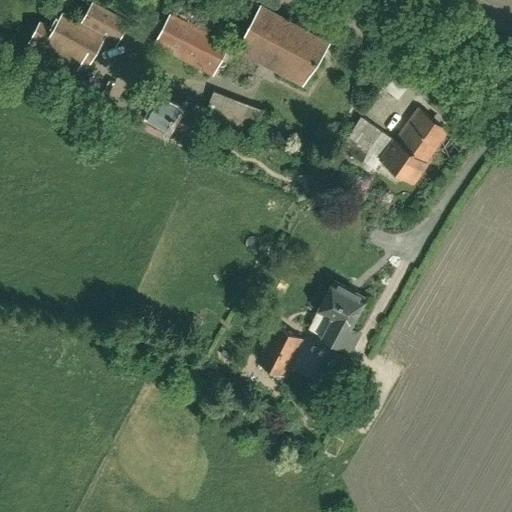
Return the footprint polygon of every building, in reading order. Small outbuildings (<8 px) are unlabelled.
[(130,22),(91,0),(89,0),(79,20),(59,9),(40,43),(86,69),(102,40),(116,48),(130,22)] [(260,2),(236,48),(305,84),(329,38),(260,2)] [(168,12),(150,46),(211,79),(229,45),(168,12)] [(246,102),(216,90),(195,141),(225,154),(246,102)] [(186,132),(197,111),(161,93),(144,128),(164,138),(171,125),(186,132)] [(370,178),(380,163),(413,185),(449,132),(414,108),(392,140),(360,118),(344,141),(363,155),(355,168),(370,178)] [(361,328),(351,323),(365,296),(359,294),(362,288),(337,275),(334,281),(329,278),(315,305),(331,313),(321,332),(351,347),(361,328)] [(282,377),(301,338),(273,324),(254,363),(282,377)] [(263,412),(247,403),(242,414),(257,422),(263,412)]
